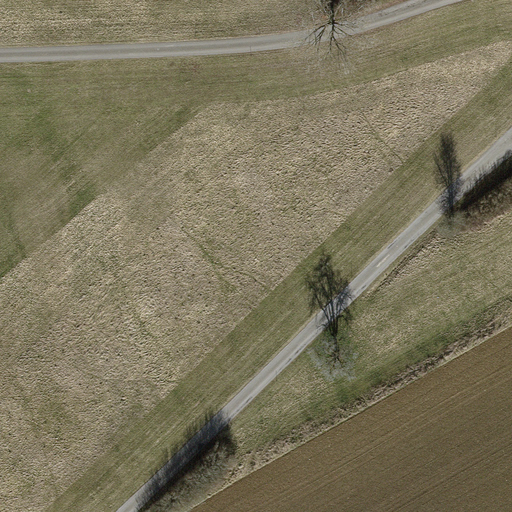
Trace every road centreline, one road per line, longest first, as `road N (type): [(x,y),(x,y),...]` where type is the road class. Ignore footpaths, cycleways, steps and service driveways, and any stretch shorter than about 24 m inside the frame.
road 1 (unclassified): [(125,511),(412,234),(511,149)]
road 2 (unclassified): [(436,0),(348,28),(234,47),(0,53)]
